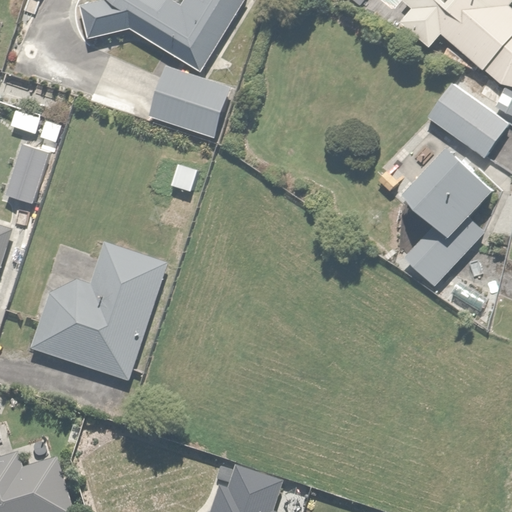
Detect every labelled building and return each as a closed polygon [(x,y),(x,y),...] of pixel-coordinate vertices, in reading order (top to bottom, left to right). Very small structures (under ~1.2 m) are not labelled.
[(196,0),(191,9),(177,0),(107,0),(105,4),(86,7),(91,42),(137,35),(208,76),(251,0),(196,0)] [(511,0),(412,0),(409,5),(419,12),(407,27),(438,52),(448,39),(507,86),(511,87),(511,0)] [(238,91),(172,71),(157,121),(223,141),(238,91)] [(511,131),(511,127),(457,89),(435,120),(493,160),(511,131)] [(505,196),(457,155),(414,205),(439,227),(411,261),(444,289),(491,235),(480,226),(505,196)] [(203,171),(180,167),(177,190),(200,194),(203,171)] [(0,289),(16,231),(0,226),(0,289)] [(57,295),(37,350),(135,383),(174,267),(111,246),(97,287),(85,283),(57,295)] [(0,511),(75,511),(61,464),(28,473),(24,458),(4,464),(0,451),(0,511)]
